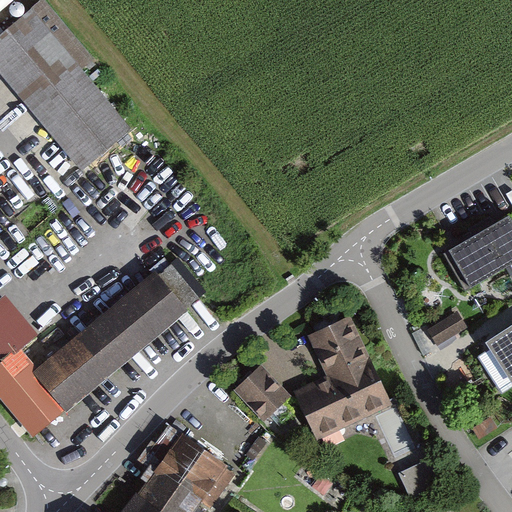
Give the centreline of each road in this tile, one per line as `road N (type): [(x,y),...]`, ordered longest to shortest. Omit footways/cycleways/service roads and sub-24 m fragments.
road 1 (unclassified): [(61,509),(190,376),(355,245)]
road 2 (residential): [(355,245),(428,394),(506,511)]
road 3 (unclassified): [(355,245),(511,150)]
